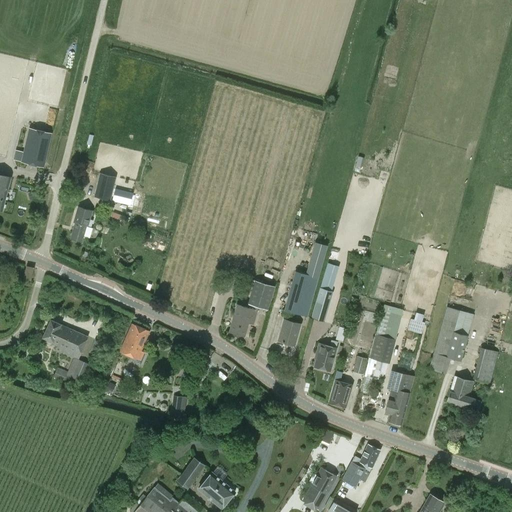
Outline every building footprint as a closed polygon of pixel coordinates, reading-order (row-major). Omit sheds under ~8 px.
[(24,157),(17,153),(14,163),(42,170),(50,138),(29,134),(24,157)] [(100,173),(94,196),(94,197),(110,201),(116,177),(100,173)] [(11,177),(0,174),(0,210),(2,211),(11,177)] [(125,203),(127,191),(115,188),(112,201),(125,203)] [(87,226),(92,211),(78,207),(73,222),(75,222),(70,238),(81,241),(86,226),(87,226)] [(318,277),(327,246),(314,242),(305,274),(295,271),(284,310),(289,312),(286,320),(283,319),(278,341),(295,345),(300,324),(292,321),(295,313),(307,317),(318,277)] [(339,267),(327,263),(320,287),(311,318),(324,322),(333,292),(332,291),(339,267)] [(237,305),(229,331),(244,336),(248,322),(253,324),(257,311),(258,307),(267,310),(275,286),(254,280),(247,303),(248,303),(246,307),(237,305)] [(374,379),(376,379),(377,379),(378,379),(379,378),(381,372),(383,362),(389,364),(403,310),(386,306),(378,334),(372,359),(370,363),(368,362),(364,378),(360,392),(369,394),(372,379),(373,378),(374,379)] [(446,374),(451,358),(461,361),(468,335),(473,314),(446,306),(433,353),(428,369),(446,374)] [(421,333),(424,322),(411,318),(408,329),(421,333)] [(55,350),(77,359),(72,372),(70,376),(83,381),(91,364),(78,359),(88,336),(49,320),(42,338),(58,345),(55,350)] [(148,331),(132,324),(121,351),(133,356),(131,360),(140,364),(146,352),(140,350),(148,331)] [(342,340),(345,328),(339,326),(336,338),(342,340)] [(330,370),(336,347),(330,346),(321,343),(320,344),(318,343),(317,348),(316,352),(318,352),(315,366),(330,370)] [(498,351),(480,347),(472,379),(490,383),(498,351)] [(363,374),(367,358),(357,356),(353,371),(363,374)] [(70,376),(72,372),(58,367),(54,376),(68,382),(70,376)] [(341,371),(337,370),(334,380),(336,381),(330,401),(345,406),(351,385),(338,381),(341,371)] [(394,399),(389,398),(385,414),(390,416),(389,420),(401,423),(406,402),(409,393),(414,376),(393,370),(388,388),(397,390),(394,399)] [(479,410),(481,401),(474,399),(474,398),(469,397),(474,382),(454,376),(450,391),(447,400),(471,407),(479,410)] [(112,393),(115,386),(110,383),(106,390),(112,393)] [(182,413),(183,407),(186,407),(187,397),(173,395),(171,411),(182,413)] [(350,464),(352,466),(345,482),(361,490),(364,485),(366,486),(372,473),(366,471),(369,463),(373,465),(380,450),(367,444),(361,458),(354,455),(350,464)] [(204,465),(194,457),(177,481),(187,489),(204,465)] [(320,504),(336,471),(321,463),(304,496),(320,504)] [(221,508),(235,492),(212,472),(198,488),(221,508)] [(172,498),(174,496),(158,483),(152,489),(146,496),(143,494),(130,510),(132,511),(197,511),(203,506),(187,492),(179,503),(172,498)] [(430,494),(419,511),(439,511),(445,502),(430,494)] [(328,509),(334,499),(331,497),(325,508),(328,509)] [(327,510),(330,511),(355,511),(357,510),(335,497),(334,499),(327,510)]
